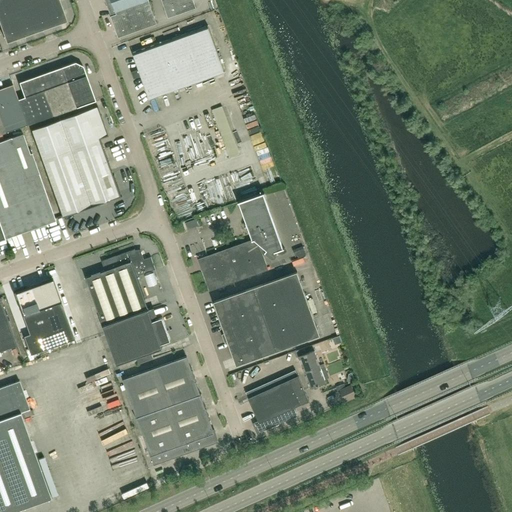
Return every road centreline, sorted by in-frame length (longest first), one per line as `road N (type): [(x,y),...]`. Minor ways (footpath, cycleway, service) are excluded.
road 1 (primary): [(511,351),(152,511)]
road 2 (primary): [(218,511),(511,379)]
road 3 (unclassified): [(232,438),(154,217)]
road 4 (unclassified): [(154,217),(90,34)]
road 5 (unclassified): [(0,272),(154,217)]
